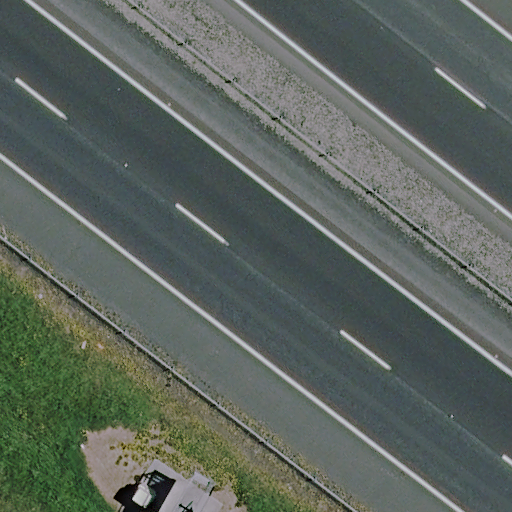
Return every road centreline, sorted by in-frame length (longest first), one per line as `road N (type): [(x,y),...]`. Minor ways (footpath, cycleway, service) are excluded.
road 1 (motorway): [(492,511),(0,129)]
road 2 (motorway): [(262,0),(511,196)]
